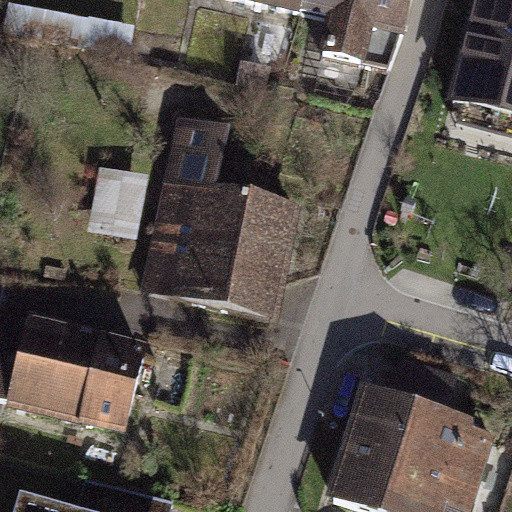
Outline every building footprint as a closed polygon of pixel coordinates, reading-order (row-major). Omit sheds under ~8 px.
[(223,0),(307,19),(308,15),(311,0),(223,0)] [(311,0),(308,15),(337,22),(328,62),(392,75),(406,38),(414,0),(311,0)] [(511,0),(483,0),(457,107),(511,120),(511,0)] [(184,131),(152,296),(274,319),(295,212),(219,197),(230,140),(184,131)] [(141,360),(4,327),(0,345),(0,408),(122,438),(141,360)] [(370,398),(337,504),(362,511),(444,511),(447,504),(469,511),(489,446),(465,439),(468,429),(446,422),(458,383),(406,367),(394,405),(370,398)] [(81,511),(170,511),(88,489),(81,511)]
